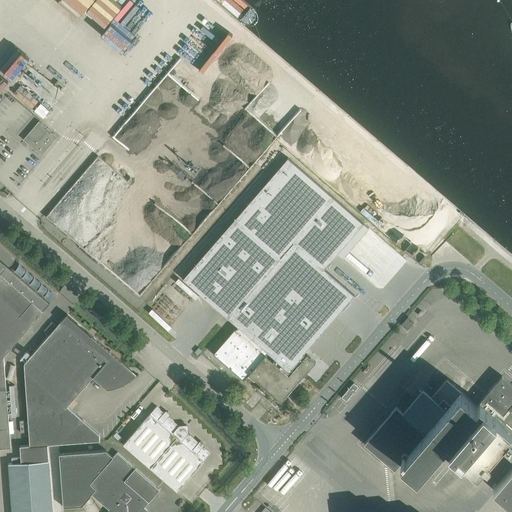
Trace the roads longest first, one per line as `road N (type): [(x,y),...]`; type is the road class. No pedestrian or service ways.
road 1 (unclassified): [(0,204),(282,447)]
road 2 (unclassified): [(511,308),(471,272),(438,269),(282,447)]
road 3 (unknown): [(330,492),(360,403),(435,326),(461,325),(511,361)]
road 4 (unknown): [(312,411),(324,439),(291,475),(286,496),(305,511),(330,492)]
road 5 (unknown): [(168,511),(164,484),(134,456),(108,444),(66,446)]
